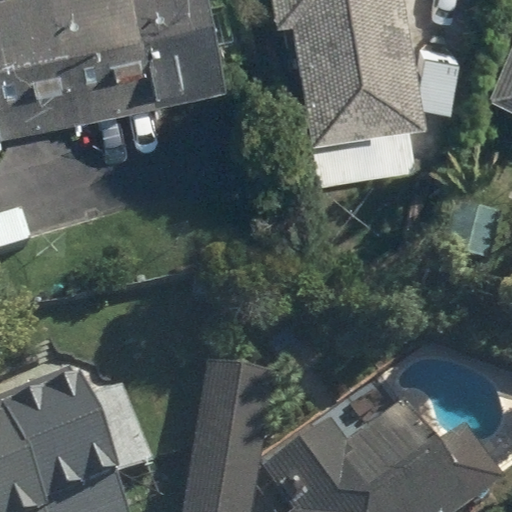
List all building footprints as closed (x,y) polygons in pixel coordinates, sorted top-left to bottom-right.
[(229,0),(0,0),(0,109),(241,65),(229,0)] [(277,0),(278,3),(300,0),(316,114),(428,99),(414,0),(277,0)] [(511,49),(498,87),(511,91),(511,49)] [(255,511),(276,371),(210,362),(188,511),(255,511)] [(94,414),(80,385),(0,423),(0,511),(53,511),(155,462),(124,400),(94,414)] [(326,418),(265,466),(300,509),(296,511),(473,511),(499,492),(457,440),(443,447),(408,403),(350,448),(326,418)]
